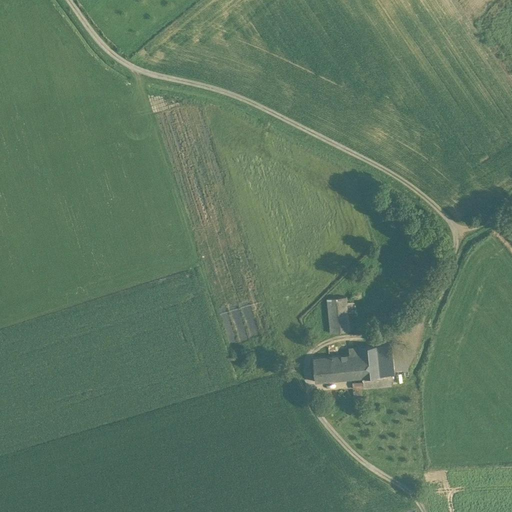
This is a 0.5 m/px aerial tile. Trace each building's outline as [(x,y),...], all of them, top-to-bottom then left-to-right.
[(346,297),(327,298),(330,332),(349,331),(346,297)] [(390,344),(378,345),(381,375),(390,374),(393,374),(390,344)] [(378,345),(360,347),(363,377),(381,375),(378,345)] [(349,354),(331,356),(334,380),(363,377),(360,347),(349,348),(349,354)] [(331,356),(314,358),(316,382),(334,380),(331,356)] [(381,375),(363,377),(364,388),(391,385),(390,374),(381,375)]
